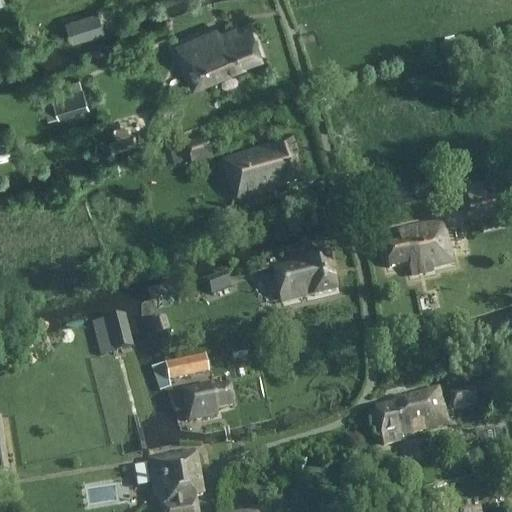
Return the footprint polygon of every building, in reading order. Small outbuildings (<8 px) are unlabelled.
[(72,46),(104,35),(97,12),(64,23),(72,46)] [(261,58),(250,27),(236,32),(234,28),(206,39),(204,33),(174,46),(191,89),(244,68),(243,65),(261,58)] [(81,89),(78,81),(65,85),(67,93),(52,98),(58,119),(88,109),(82,88),(81,89)] [(134,147),(130,134),(128,124),(112,129),(115,138),(114,139),(118,151),(119,151),(120,153),(129,151),(130,148),(134,147)] [(184,151),(190,168),(211,161),(205,143),(184,151)] [(271,191),(302,181),(290,145),(271,151),(266,150),(265,150),(220,165),(235,204),(271,193),(271,191)] [(471,224),(511,215),(511,195),(467,205),(471,224)] [(451,264),(442,223),(401,232),(403,244),(384,248),(385,252),(388,269),(408,265),(411,277),(431,272),(430,269),(451,264)] [(335,292),(326,255),(305,261),(305,262),(272,270),(280,304),(313,296),(313,298),(335,292)] [(224,276),(206,282),(210,296),(229,290),(224,276)] [(173,284),(146,291),(149,302),(176,295),(173,284)] [(133,349),(124,316),(106,321),(115,354),(133,349)] [(169,332),(164,318),(151,323),(155,337),(169,332)] [(187,361),(164,366),(168,383),(191,378),(187,361)] [(488,391),(486,392),(484,383),(474,386),(476,395),(478,405),(491,402),(488,391)] [(232,407),(228,387),(211,390),(210,386),(181,392),(188,423),(217,416),(215,410),(232,407)] [(471,389),(447,395),(452,413),(476,406),(471,389)] [(447,427),(437,391),(393,402),(394,406),(374,411),(382,447),(398,444),(397,438),(447,427)] [(0,473),(8,472),(3,434),(1,418),(0,418),(0,473)] [(202,498),(194,453),(147,463),(153,500),(157,500),(159,511),(197,511),(197,499),(202,498)]
